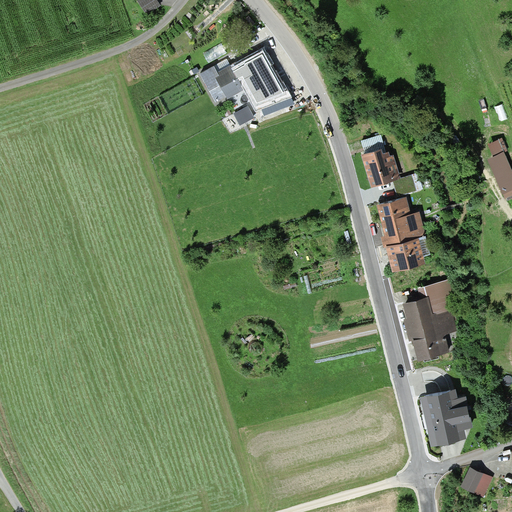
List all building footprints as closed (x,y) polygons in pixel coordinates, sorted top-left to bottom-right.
[(156,0),(138,0),(137,1),(147,16),(161,7),(156,0)] [(230,65),(238,79),(239,79),(256,111),(292,97),(280,75),(265,47),(230,65)] [(218,72),(230,65),(227,59),(214,66),(218,72)] [(238,79),(230,65),(218,72),(214,66),(200,74),(215,102),(226,96),(227,98),(243,90),(238,79)] [(248,106),(234,113),(240,125),(254,117),(248,106)] [(362,139),(366,149),(382,144),(383,149),(386,148),(381,132),(362,139)] [(502,135),(488,140),(493,152),(504,148),(505,150),(507,149),(502,135)] [(366,149),(361,150),(372,184),(393,177),(401,175),(394,152),(391,153),(389,147),(386,148),(383,149),(382,144),(366,149)] [(504,148),(493,152),(488,154),(502,190),(503,189),(505,196),(511,193),(511,168),(505,150),(504,148)] [(401,175),(393,177),(397,194),(423,187),(418,170),(401,175)] [(407,193),(377,201),(383,224),(385,232),(381,233),(383,245),(386,244),(386,241),(419,233),(425,232),(420,208),(411,210),(407,193)] [(430,250),(425,232),(419,233),(424,252),(430,250)] [(424,252),(419,233),(386,241),(386,244),(389,256),(392,268),(426,259),(424,252)] [(418,285),(421,294),(428,292),(433,310),(451,306),(451,307),(457,306),(449,277),(418,285)] [(421,294),(403,298),(407,315),(404,315),(409,338),(414,336),(419,355),(449,348),(446,332),(457,330),(451,307),(451,306),(433,310),(428,292),(421,294)] [(455,384),(420,392),(432,442),(467,434),(465,425),(467,425),(473,423),(465,391),(457,393),(455,384)] [(470,464),(461,484),(484,495),(493,475),(470,464)]
